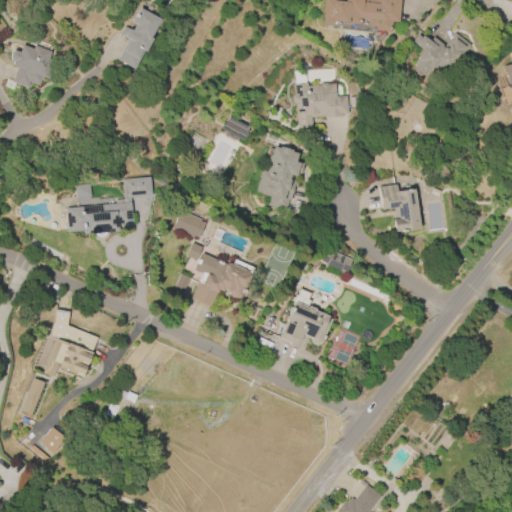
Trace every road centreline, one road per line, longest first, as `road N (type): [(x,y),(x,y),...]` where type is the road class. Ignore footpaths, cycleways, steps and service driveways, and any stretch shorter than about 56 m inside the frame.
road 1 (residential): [(362,420),(0,246)]
road 2 (tertiary): [(511,236),(290,511)]
road 3 (residential): [(451,312),(371,249),(335,204)]
